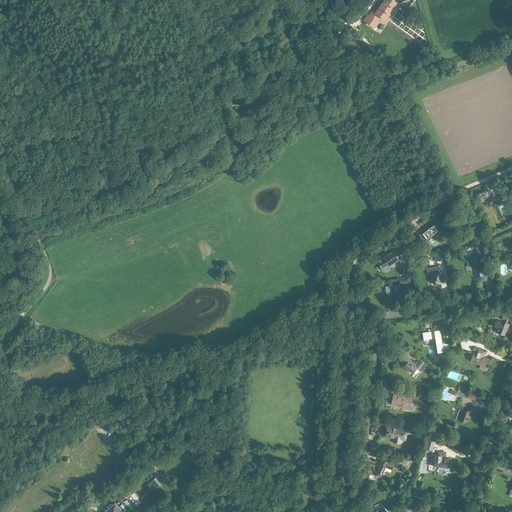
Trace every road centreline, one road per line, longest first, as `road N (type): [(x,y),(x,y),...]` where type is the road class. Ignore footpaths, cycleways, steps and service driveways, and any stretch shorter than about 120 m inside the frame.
road 1 (residential): [(333,511),(357,491),(387,315),(511,294)]
road 2 (track): [(511,169),(459,192),(351,263)]
road 3 (residential): [(464,511),(511,386)]
